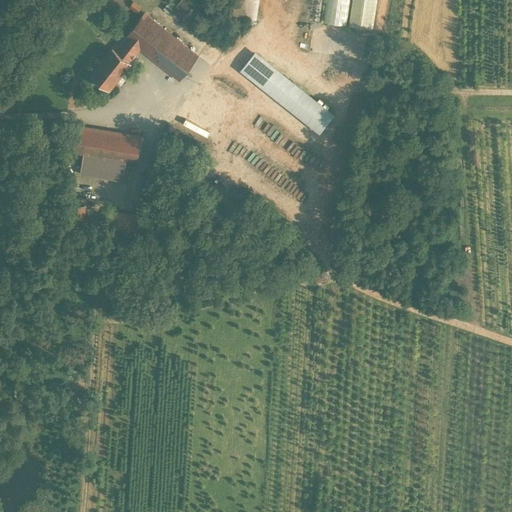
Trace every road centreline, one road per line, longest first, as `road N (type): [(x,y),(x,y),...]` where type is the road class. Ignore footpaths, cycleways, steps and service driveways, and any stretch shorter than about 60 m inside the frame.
road 1 (track): [(475,329),(462,102),(472,92)]
road 2 (track): [(511,342),(332,279),(318,232)]
